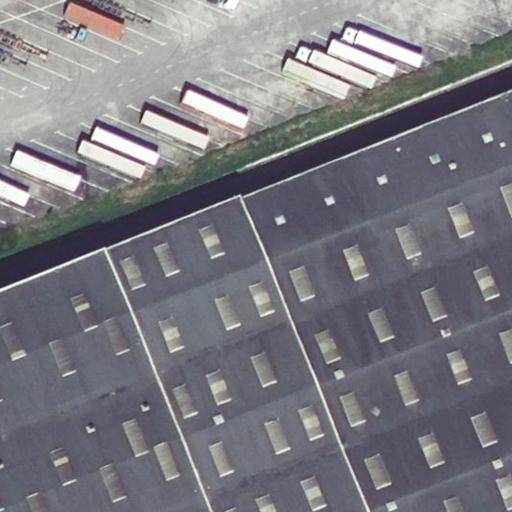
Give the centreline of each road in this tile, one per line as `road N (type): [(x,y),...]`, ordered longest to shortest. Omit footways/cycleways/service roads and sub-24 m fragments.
road 1 (unknown): [(511,70),(0,286)]
road 2 (unknown): [(331,0),(0,128)]
